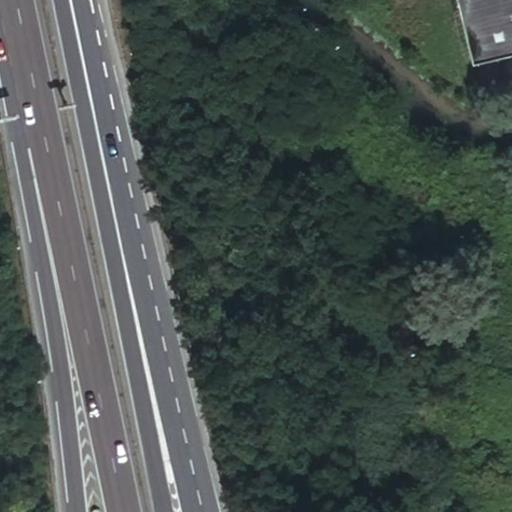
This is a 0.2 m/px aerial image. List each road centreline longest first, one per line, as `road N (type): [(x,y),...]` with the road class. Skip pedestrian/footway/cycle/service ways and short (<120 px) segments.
road 1 (trunk): [(199,511),(75,0)]
road 2 (trunk): [(158,511),(71,0)]
road 3 (trunk): [(16,0),(69,257)]
road 4 (trunk): [(69,257),(123,511)]
road 5 (trunk): [(69,257),(81,511)]
